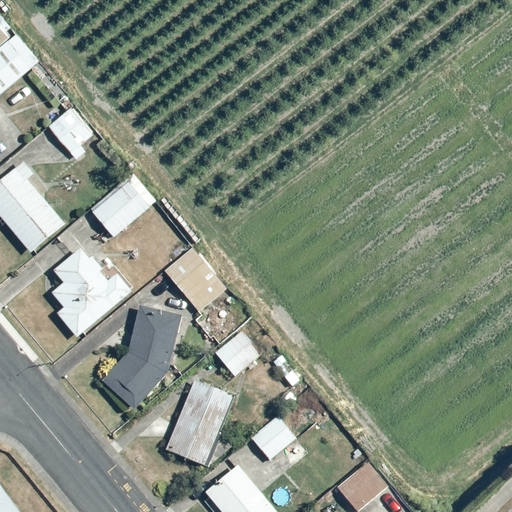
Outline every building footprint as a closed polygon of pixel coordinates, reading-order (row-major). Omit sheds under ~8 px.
[(0,27),(0,44),(9,38),(0,27)] [(0,94),(39,63),(16,35),(0,48),(0,94)] [(93,135),(70,108),(48,127),(71,153),(93,135)] [(0,180),(0,216),(30,252),(64,224),(27,180),(34,174),(23,162),(0,180)] [(129,182),(93,211),(113,237),(150,207),(129,182)] [(192,248),(165,271),(198,312),(226,289),(192,248)] [(56,313),(76,337),(131,291),(117,274),(108,281),(80,249),(53,271),(63,283),(50,293),(63,307),(56,313)] [(128,353),(103,380),(134,409),(169,372),(182,316),(139,306),(128,353)] [(242,331),(216,353),(235,376),(261,354),(242,331)] [(167,450),(209,466),(237,395),(195,378),(167,450)] [(270,459),(296,438),(278,416),(252,437),(270,459)] [(367,462),(338,487),(358,511),(387,486),(367,462)] [(205,493),(220,511),(276,511),(238,465),(205,493)] [(25,511),(0,475),(0,511),(25,511)]
